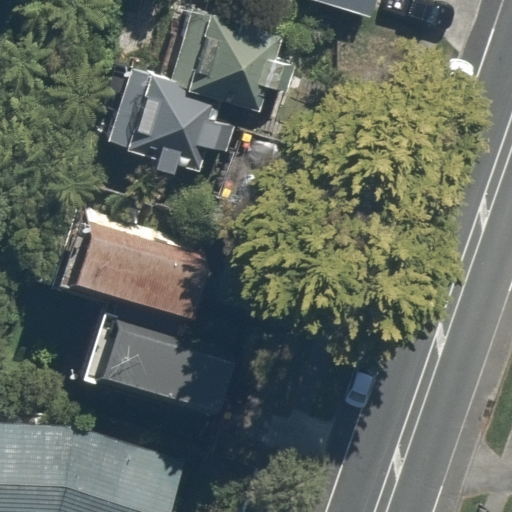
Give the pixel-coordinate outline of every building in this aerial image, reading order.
[(145,60),(112,137),(151,153),(159,135),(217,160),(274,26),(212,0),(200,0),(171,70),(145,60)] [(325,0),(365,13),(370,0),(325,0)] [(170,247),(92,211),(67,265),(146,301),(170,247)] [(238,357),(99,300),(74,361),(213,418),(238,357)] [(78,415),(0,405),(0,511),(170,511),(190,476),(78,415)]
